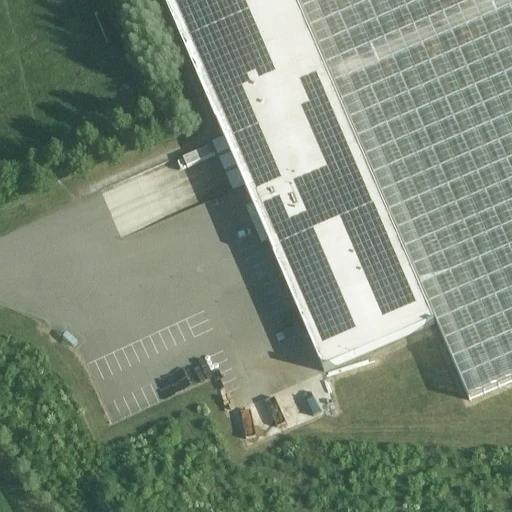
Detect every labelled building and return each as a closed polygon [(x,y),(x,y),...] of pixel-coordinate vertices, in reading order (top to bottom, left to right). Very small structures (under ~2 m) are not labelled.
[(511,0),(164,0),(223,137),(244,186),(325,373),(435,324),(468,401),(511,382),(511,0)] [(57,309),(71,313),(77,287),(64,283),(57,309)] [(68,324),(86,330),(98,294),(81,288),(68,324)] [(99,320),(120,326),(127,302),(106,297),(99,320)] [(142,327),(134,339),(153,352),(161,339),(142,327)] [(34,476),(50,459),(21,431),(5,448),(34,476)] [(35,482),(49,495),(63,480),(48,467),(35,482)] [(184,511),(203,511),(203,481),(184,481),(184,511)]
